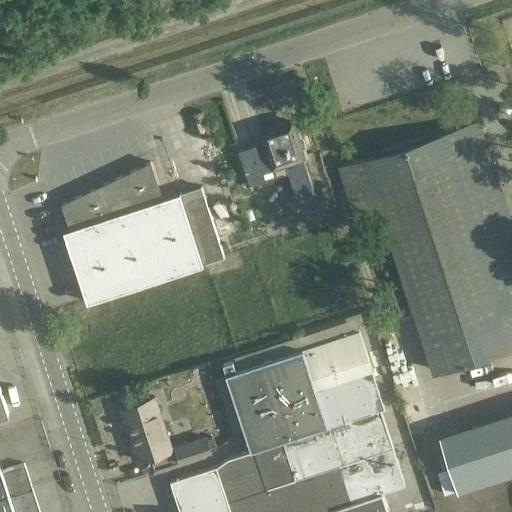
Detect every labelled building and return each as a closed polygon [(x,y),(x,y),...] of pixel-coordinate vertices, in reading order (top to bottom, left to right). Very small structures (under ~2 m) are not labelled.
[(297,198),(314,193),(291,121),(263,130),(266,141),(239,150),(246,173),(250,185),(288,172),(297,198)] [(511,342),(511,218),(496,170),(480,122),(365,160),(433,368),(511,342)] [(62,202),(70,226),(162,197),(151,162),(62,202)] [(181,193),(203,263),(224,256),(202,186),(181,193)] [(64,229),(87,301),(203,263),(181,193),(180,191),(162,197),(70,226),(64,229)] [(340,271),(351,268),(349,260),(338,263),(340,271)] [(403,283),(392,287),(400,311),(411,308),(403,283)] [(217,467),(172,481),(181,511),(192,511),(198,510),(199,511),(316,511),(334,506),(336,511),(382,511),(388,510),(381,491),(404,483),(386,426),(380,407),(383,406),(371,369),(359,328),(303,347),(226,372),(252,449),(254,449),(255,449),(229,458),(217,467)] [(0,415),(9,413),(0,385),(0,415)] [(172,449),(166,430),(154,395),(135,401),(136,403),(122,407),(139,460),(146,458),(146,459),(150,458),(150,456),(172,449)] [(511,410),(440,434),(459,491),(511,473),(511,410)] [(222,439),(233,435),(230,425),(219,429),(222,439)] [(176,447),(172,448),(172,449),(150,456),(150,458),(147,459),(151,472),(204,454),(204,452),(211,450),(206,435),(175,444),(176,447)] [(0,511),(40,511),(25,463),(2,470),(0,462),(0,511)]
